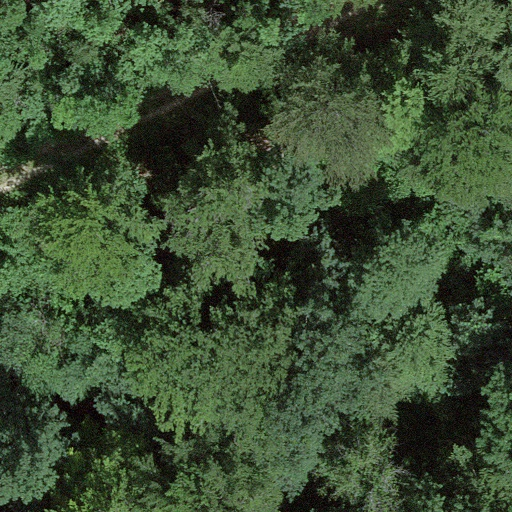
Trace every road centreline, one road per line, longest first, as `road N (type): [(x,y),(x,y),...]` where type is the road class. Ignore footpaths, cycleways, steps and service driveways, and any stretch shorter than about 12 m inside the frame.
road 1 (track): [(511,159),(105,272),(0,286)]
road 2 (track): [(358,0),(229,71),(0,166)]
